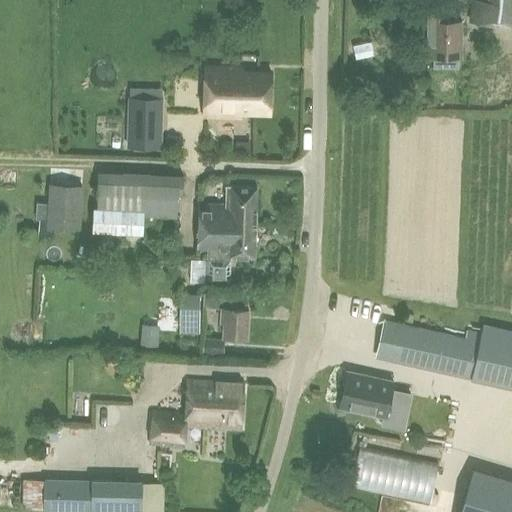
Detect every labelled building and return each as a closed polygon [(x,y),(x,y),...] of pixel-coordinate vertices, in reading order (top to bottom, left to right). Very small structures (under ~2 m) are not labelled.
[(511,27),(511,0),(476,0),(476,1),(474,0),(471,22),(511,27)] [(421,54),(434,54),(433,67),(457,67),(457,54),(462,54),(462,19),(453,19),(453,2),(440,2),(421,3),(421,54)] [(271,113),(273,72),(243,71),(243,67),(207,66),(205,115),(242,116),(242,112),(271,113)] [(160,146),(161,114),(128,113),(128,145),(160,146)] [(235,152),(249,152),(250,140),(236,140),(235,152)] [(94,206),(93,230),(143,233),(144,225),(159,225),(160,216),(175,216),(178,196),(183,196),(184,174),(127,172),(97,171),(97,206),(94,206)] [(84,185),(49,183),(47,225),(81,227),(84,185)] [(204,201),(202,229),(231,230),(231,226),(256,227),(258,186),(228,184),(227,202),(204,201)] [(231,230),(202,229),(201,249),(208,249),(207,258),(207,281),(230,282),(230,259),(230,255),(255,256),(256,227),(231,226),(231,230)] [(181,291),(181,331),(198,332),(201,292),(181,291)] [(236,294),(203,293),(202,306),(220,307),(220,321),(223,321),(223,335),(246,336),(247,308),(235,307),(236,294)] [(478,342),(383,320),(377,345),(398,350),(396,359),(500,384),(511,385),(511,329),(482,323),(478,342)] [(141,344),(158,345),(159,330),(141,329),(141,344)] [(202,353),(224,355),(225,338),(203,337),(202,353)] [(392,388),(394,379),(348,369),(340,405),(384,415),(382,423),(403,428),(411,393),(392,388)] [(189,411),(188,423),(243,426),(246,381),(189,377),(186,411),(189,411)] [(88,414),(102,413),(101,394),(88,395),(88,414)] [(185,444),(188,423),(189,411),(186,411),(155,406),(150,439),(185,444)] [(511,420),(477,417),(476,433),(511,436),(511,420)] [(348,466),(346,485),(432,496),(435,477),(348,466)] [(511,511),(511,479),(473,467),(459,511),(511,511)] [(37,502),(37,474),(17,473),(17,502),(37,502)] [(122,511),(142,511),(144,482),(44,479),(42,510),(122,511)]
